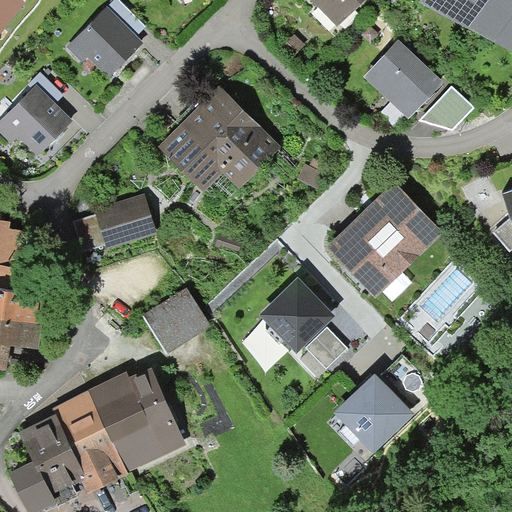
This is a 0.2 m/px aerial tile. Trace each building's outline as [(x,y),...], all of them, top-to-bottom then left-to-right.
[(0,0),(0,33),(25,2),(22,0),(0,0)] [(112,0),(107,5),(137,35),(147,26),(121,0),(112,0)] [(311,0),(337,27),(364,0),(311,0)] [(511,0),(419,0),(418,2),(511,51),(511,0)] [(137,35),(107,5),(67,46),(83,62),(88,56),(109,77),(144,42),(137,35)] [(379,34),(370,25),(361,34),(370,43),(379,34)] [(306,44),(295,34),(283,47),(294,57),(306,44)] [(399,39),(363,76),(408,120),(444,83),(399,39)] [(56,103),(64,95),(40,72),(28,84),(32,88),(37,84),(56,103)] [(56,103),(37,84),(32,88),(0,120),(0,132),(11,143),(18,136),(38,156),(73,120),(56,103)] [(220,84),(158,147),(203,191),(222,172),(239,189),(282,145),(220,84)] [(452,86),(420,121),(453,130),(475,108),(452,86)] [(313,157),(309,165),(320,170),(324,162),(313,157)] [(305,163),(297,181),(316,189),(324,172),(320,170),(309,165),(305,163)] [(395,182),(327,247),(375,298),(443,232),(395,182)] [(511,190),(502,194),(510,218),(511,222),(511,190)] [(145,194),(94,209),(96,215),(106,245),(107,249),(157,233),(145,194)] [(106,245),(96,215),(73,222),(83,252),(106,245)] [(0,218),(0,287),(19,290),(29,231),(9,228),(10,220),(0,218)] [(510,251),(511,249),(511,222),(510,218),(493,233),(510,251)] [(220,232),(215,246),(239,253),(243,240),(220,232)] [(336,316),(298,276),(259,314),(271,327),(284,340),(296,353),(336,316)] [(0,343),(11,345),(39,349),(47,295),(19,290),(0,287),(0,343)] [(187,287),(143,315),(168,354),(212,326),(187,287)] [(279,344),(284,340),(271,327),(267,331),(279,344)] [(348,348),(327,327),(306,347),(327,369),(348,348)] [(0,369),(7,371),(11,345),(0,343),(0,369)] [(53,408),(56,413),(87,479),(82,481),(88,494),(129,474),(127,472),(187,444),(152,367),(130,377),(127,372),(53,408)] [(415,413),(375,372),(334,412),(346,424),(360,439),(374,453),(415,413)] [(87,479),(56,413),(18,431),(32,461),(38,472),(40,471),(56,503),(57,507),(78,497),(73,485),(82,481),(87,479)] [(352,447),(360,439),(346,424),(338,431),(352,447)] [(32,461),(8,473),(27,511),(37,511),(56,503),(40,471),(38,472),(32,461)]
